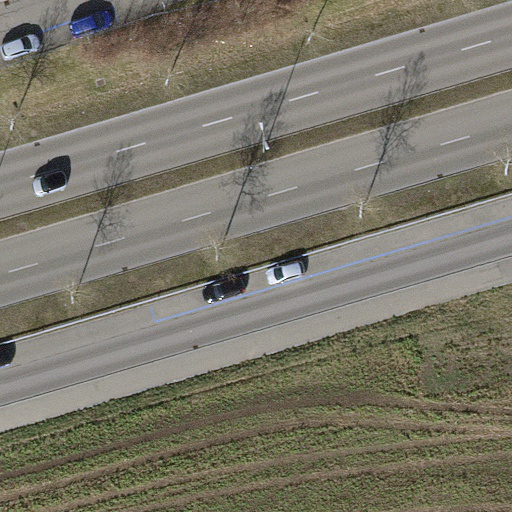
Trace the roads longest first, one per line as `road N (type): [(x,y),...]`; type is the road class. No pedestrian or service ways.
road 1 (secondary): [(0,273),(511,123)]
road 2 (residential): [(0,379),(511,230)]
road 3 (secondary): [(511,34),(0,183)]
